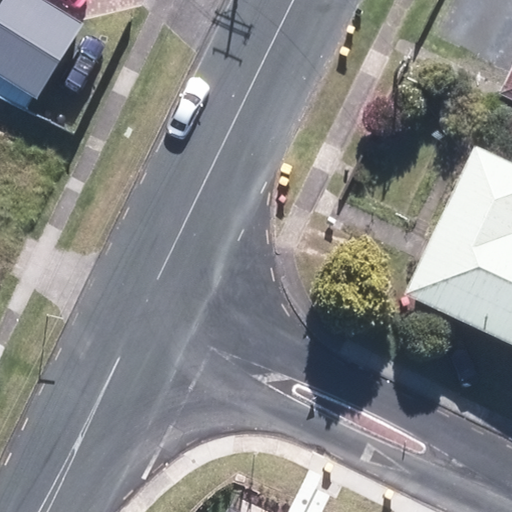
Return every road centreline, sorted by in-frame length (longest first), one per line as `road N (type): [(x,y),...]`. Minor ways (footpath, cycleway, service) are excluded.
road 1 (residential): [(511,493),(139,315)]
road 2 (residential): [(293,0),(139,315)]
road 3 (residential): [(139,315),(50,511)]
